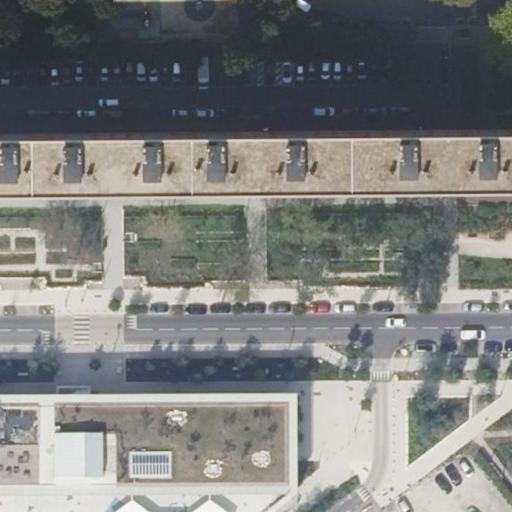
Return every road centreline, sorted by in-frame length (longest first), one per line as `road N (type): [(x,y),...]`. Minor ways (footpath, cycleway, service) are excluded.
road 1 (residential): [(0,100),(435,93),(434,6)]
road 2 (residential): [(0,333),(511,326)]
road 3 (residential): [(335,511),(511,374)]
road 4 (residential): [(434,6),(348,9),(314,0)]
